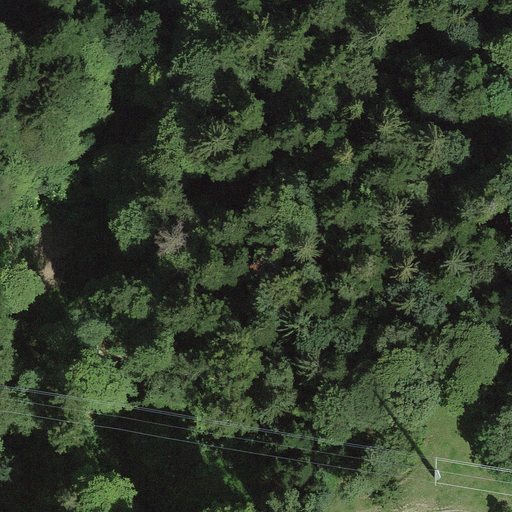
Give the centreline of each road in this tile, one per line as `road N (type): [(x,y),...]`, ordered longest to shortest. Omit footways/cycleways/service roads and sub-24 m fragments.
road 1 (track): [(511,358),(445,301),(407,296),(328,310),(283,302),(276,274),(338,142),(361,119)]
road 2 (track): [(361,119),(394,107),(445,116),(511,148)]
road 3 (track): [(394,107),(304,41),(300,0)]
